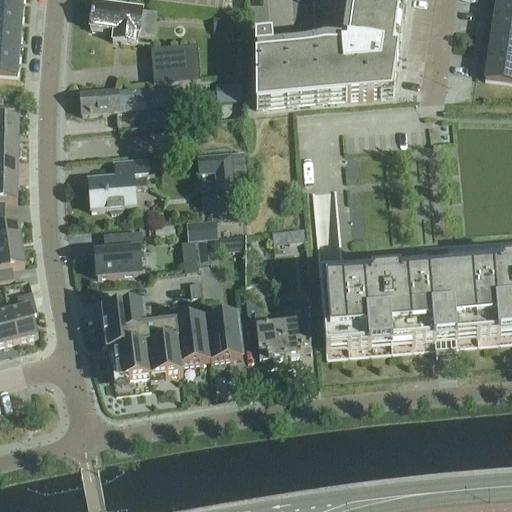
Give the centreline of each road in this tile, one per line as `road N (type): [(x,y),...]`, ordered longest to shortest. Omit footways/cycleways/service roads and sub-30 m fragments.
road 1 (residential): [(83,446),(344,406),(511,394)]
road 2 (residential): [(70,364),(47,211),(55,0)]
road 3 (secondary): [(461,492),(387,492),(261,511)]
